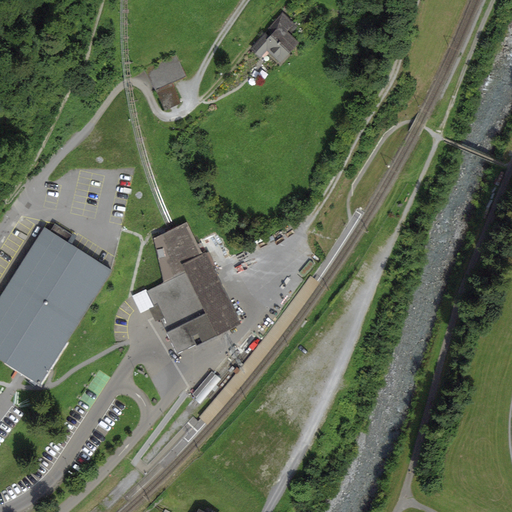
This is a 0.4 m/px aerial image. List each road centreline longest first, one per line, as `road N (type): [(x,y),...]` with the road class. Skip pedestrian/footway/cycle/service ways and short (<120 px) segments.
road 1 (track): [(396,511),(459,300),(511,164)]
road 2 (residential): [(0,230),(121,84),(141,85),(162,117),(179,115),(193,101)]
road 3 (track): [(416,0),(393,74),(304,232)]
road 4 (track): [(193,101),(205,97),(288,0)]
